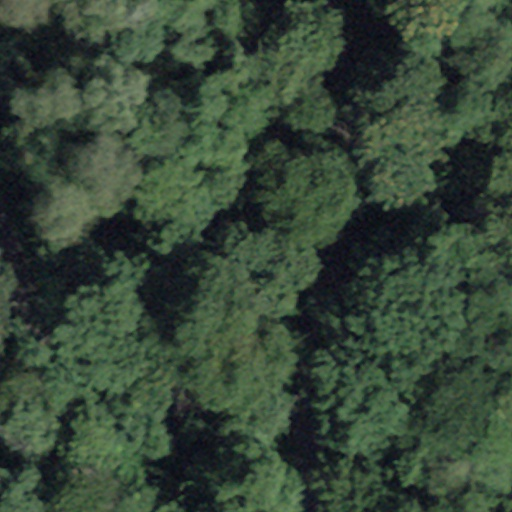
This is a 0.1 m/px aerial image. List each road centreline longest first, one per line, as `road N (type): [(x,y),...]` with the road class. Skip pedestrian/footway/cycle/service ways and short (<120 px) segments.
road 1 (unclassified): [(335,0),(349,171),(308,511)]
road 2 (unclassified): [(118,511),(0,225)]
